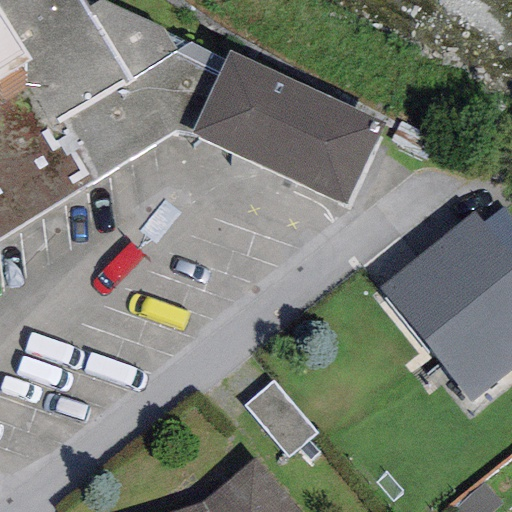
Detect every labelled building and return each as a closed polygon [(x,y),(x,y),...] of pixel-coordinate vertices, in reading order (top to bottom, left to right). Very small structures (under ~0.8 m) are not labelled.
[(0,0),(0,243),(177,136),(194,139),(226,66),(101,7),(88,13),(80,0),(0,0)] [(194,139),(191,144),(347,212),(384,128),(229,60),(226,66),(194,139)] [(511,219),(504,210),(480,229),(511,266),(511,219)] [(511,266),(480,229),(473,219),(378,295),(474,414),(511,383),(511,266)] [(317,435),(273,385),(245,409),(289,460),(317,435)] [(204,507),(189,511),(296,511),(254,462),(204,507)]
